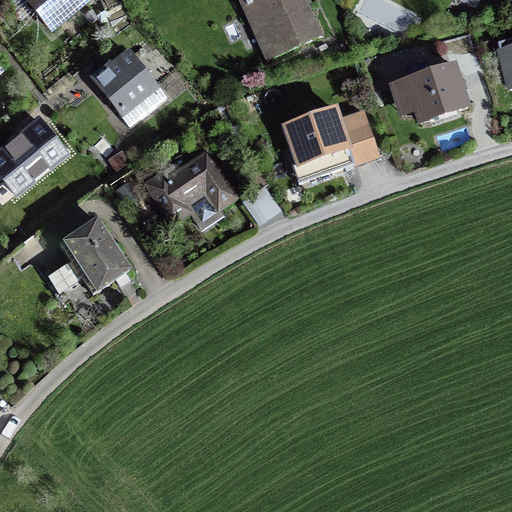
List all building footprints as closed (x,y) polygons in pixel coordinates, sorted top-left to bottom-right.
[(29,0),(53,28),(86,0),(29,0)] [(303,0),(241,0),(253,26),(265,20),(273,38),(261,43),(269,61),(321,37),(303,0)] [(511,41),(499,44),(510,90),(511,89),(511,41)] [(155,88),(130,57),(97,83),(122,115),(120,116),(130,129),(167,99),(157,87),(155,88)] [(454,68),(393,88),(402,115),(416,111),(420,124),(468,108),(454,68)] [(336,112),(286,129),(299,165),(293,167),(299,186),(379,158),(363,114),(344,120),(348,134),(344,135),(336,112)] [(65,156),(40,125),(7,152),(32,183),(65,156)] [(237,200),(206,154),(175,175),(171,170),(146,187),(172,227),(191,215),(201,230),(221,217),(219,212),(237,200)] [(130,271),(98,223),(60,249),(92,296),(119,279),(130,271)]
